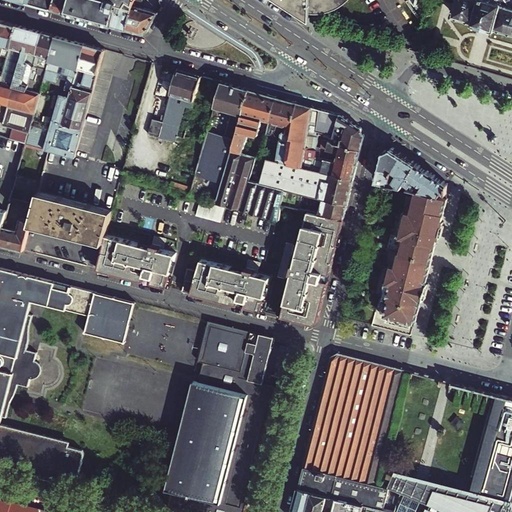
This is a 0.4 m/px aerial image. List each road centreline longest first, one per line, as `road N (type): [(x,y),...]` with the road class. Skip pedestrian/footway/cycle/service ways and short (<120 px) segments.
road 1 (residential): [(324,339),(0,257)]
road 2 (residential): [(385,115),(324,339)]
road 3 (residential): [(501,382),(324,339)]
road 4 (residential): [(324,339),(280,511)]
road 5 (residential): [(0,5),(152,48)]
road 6 (residential): [(152,48),(267,78),(294,57)]
road 7 (secondary): [(385,115),(511,197)]
road 8 (secondary): [(511,176),(392,99)]
road 9 (residential): [(392,99),(421,65),(511,90)]
